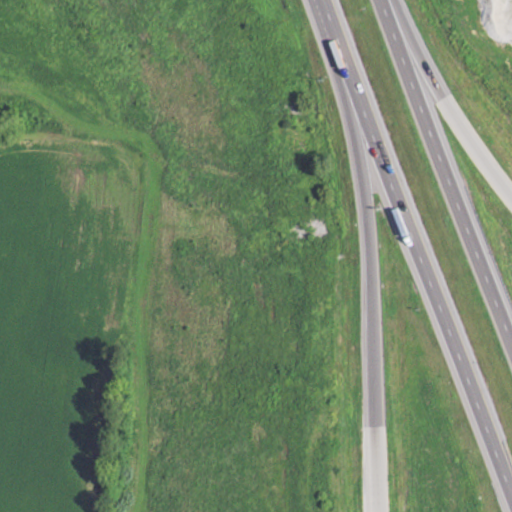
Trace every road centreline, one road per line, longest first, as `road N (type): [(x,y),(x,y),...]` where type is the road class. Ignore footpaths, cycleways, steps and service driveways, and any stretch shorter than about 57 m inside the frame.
road 1 (motorway): [(321,0),(511,498)]
road 2 (motorway): [(363,107),(374,511)]
road 3 (motorway): [(511,341),(381,0)]
road 4 (motorway): [(511,194),(393,29)]
